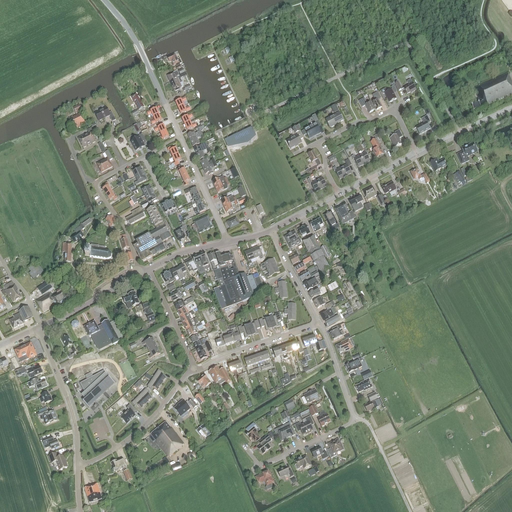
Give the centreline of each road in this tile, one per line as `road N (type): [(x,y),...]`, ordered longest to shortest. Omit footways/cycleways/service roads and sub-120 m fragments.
road 1 (track): [(457,132),(410,44),(337,76)]
road 2 (tertiary): [(179,137),(130,30),(103,0)]
road 3 (residential): [(77,463),(129,437),(194,368)]
road 4 (tertiary): [(77,463),(70,408),(38,327)]
road 5 (residential): [(194,368),(319,323)]
road 6 (residential): [(244,447),(259,464),(354,420)]
